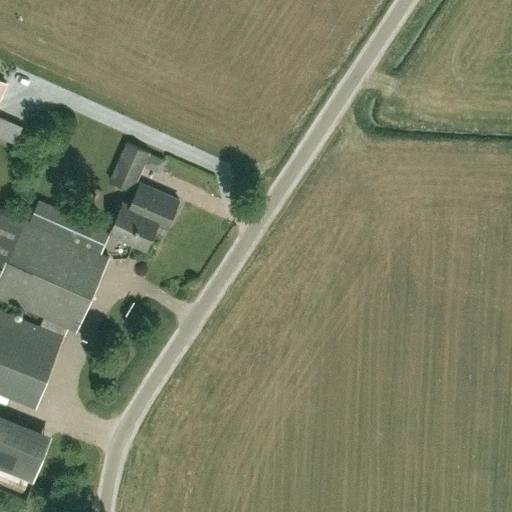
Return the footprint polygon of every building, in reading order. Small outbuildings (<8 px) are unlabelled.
[(16,142),(23,125),(12,120),(5,137),(16,142)] [(160,171),(165,160),(127,142),(110,179),(131,189),(143,164),(160,171)] [(159,218),(168,222),(179,199),(140,182),(130,205),(159,218)] [(110,230),(147,247),(159,218),(130,205),(122,202),(110,230)] [(100,252),(110,230),(63,209),(53,231),(0,207),(0,390),(36,405),(64,334),(0,308),(0,294),(76,328),(108,256),(100,252)] [(0,466),(32,480),(48,443),(0,423),(0,466)]
